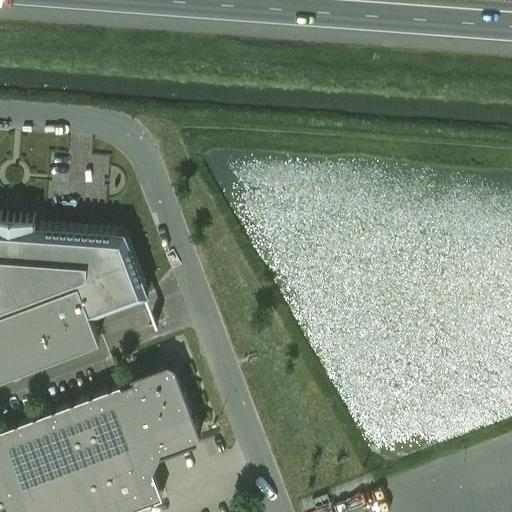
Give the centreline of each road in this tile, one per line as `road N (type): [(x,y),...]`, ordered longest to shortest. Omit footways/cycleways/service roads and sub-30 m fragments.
road 1 (unclassified): [(0,120),(124,135),(144,157),(278,511)]
road 2 (motorway): [(122,0),(511,28)]
